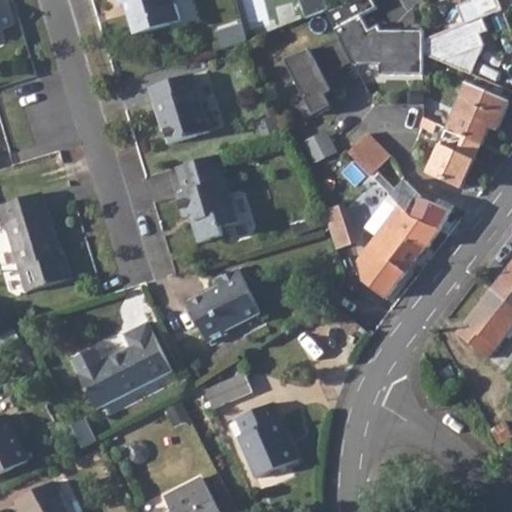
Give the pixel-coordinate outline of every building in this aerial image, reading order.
[(120,0),(123,7),(134,3),(136,11),(131,13),(139,35),(184,21),(177,0),(120,0)] [(303,0),(308,16),(332,10),(329,0),(303,0)] [(266,15),(241,25),(245,39),(271,29),(266,15)] [(241,25),(215,34),(219,50),(246,41),(245,39),(241,25)] [(511,55),(511,38),(510,34),(477,56),(474,64),(503,76),(511,55)] [(195,72),(151,87),(161,119),(165,118),(172,142),(213,130),(195,72)] [(465,82),(445,128),(480,144),(488,126),(496,130),(507,101),(465,82)] [(445,128),(425,176),(459,190),(480,144),(445,128)] [(367,133),(347,152),(371,176),(390,156),(367,133)] [(218,155),(178,167),(186,193),(177,195),(184,218),(195,214),(197,223),(193,224),(200,245),(223,238),(221,229),(238,223),(218,155)] [(409,161),(383,188),(400,205),(411,217),(437,227),(441,229),(459,190),(425,176),(409,161)] [(45,191),(0,204),(0,223),(8,221),(30,291),(75,276),(68,253),(61,255),(57,244),(62,242),(45,191)] [(343,205),(327,210),(331,224),(334,239),(351,235),(343,205)] [(411,217),(400,205),(369,245),(373,264),(397,281),(437,227),(411,217)] [(511,263),(491,290),(511,305),(511,263)] [(220,286),(189,302),(209,340),(227,331),(225,328),(260,309),(238,267),(217,278),(220,286)] [(487,358),(511,326),(511,305),(491,290),(457,334),(487,358)] [(97,348),(73,360),(98,410),(173,372),(149,323),(125,334),(132,349),(104,361),(97,348)] [(446,365),(435,371),(440,380),(451,375),(446,365)] [(211,391),(218,408),(221,415),(245,405),(235,381),(220,387),(211,391)] [(274,402),(237,418),(243,433),(238,435),(257,479),(298,460),(274,402)] [(6,413),(0,415),(0,474),(28,460),(6,413)] [(505,422),(491,430),(499,445),(510,431),(505,422)] [(511,434),(510,431),(499,445),(500,447),(511,439),(511,434)] [(173,511),(171,511),(219,511),(202,477),(165,496),(173,511)] [(68,511),(51,479),(12,499),(18,511),(68,511)]
